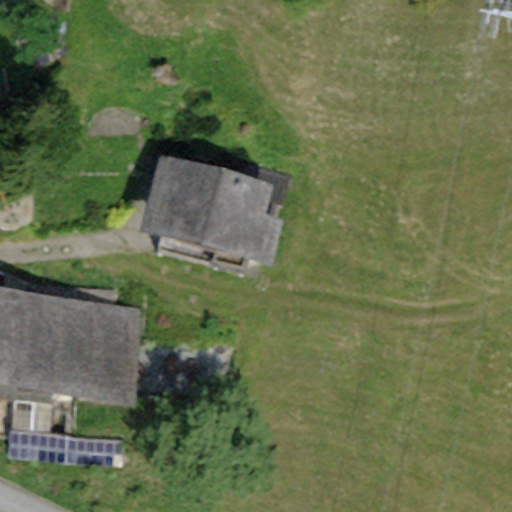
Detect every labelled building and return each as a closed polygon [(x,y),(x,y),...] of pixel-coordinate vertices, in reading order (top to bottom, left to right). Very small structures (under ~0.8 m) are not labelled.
[(267,258),(275,230),(271,228),(277,204),(283,205),(290,176),(240,163),(234,187),(166,169),(159,192),(171,195),(162,232),(217,246),(212,264),(242,272),(248,253),(267,258)] [(157,249),(212,264),(217,246),(162,232),(157,249)] [(117,282),(33,276),(9,267),(7,299),(0,298),(0,385),(18,386),(53,388),(127,393),(131,335),(132,306),(116,305),(117,282)] [(228,341),(131,335),(127,393),(225,398),(228,341)] [(15,430),(51,432),(53,388),(18,386),(15,430)] [(122,459),(124,436),(51,432),(15,430),(14,429),(13,452),(122,459)]
